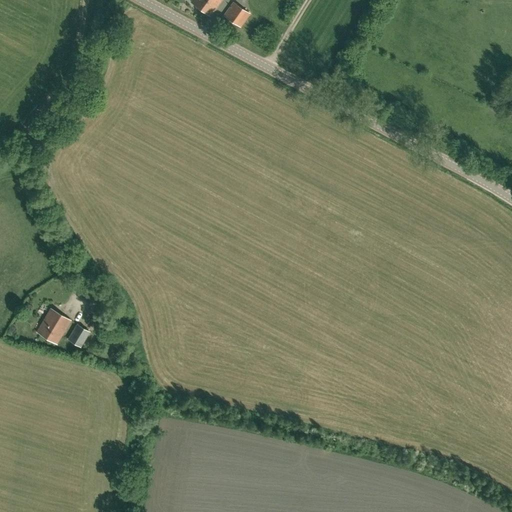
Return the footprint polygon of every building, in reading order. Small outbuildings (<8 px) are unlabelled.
[(221,0),(191,0),(191,1),(210,15),(221,0)] [(241,27),(243,23),(250,14),(233,2),(224,15),(241,27)] [(51,308),(37,332),(56,344),(71,320),(51,308)] [(111,331),(109,316),(98,317),(100,333),(111,331)] [(77,324),(68,339),(81,346),(90,331),(77,324)]
